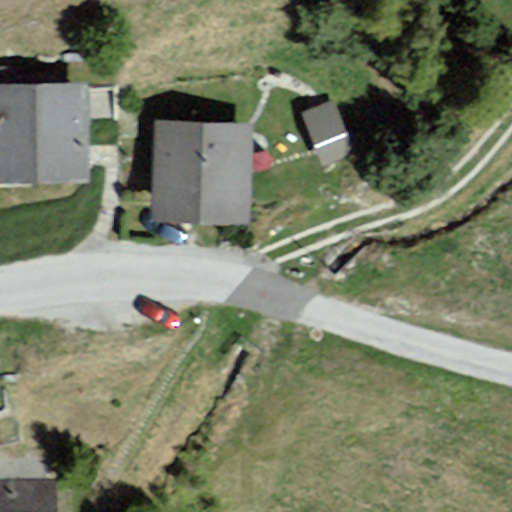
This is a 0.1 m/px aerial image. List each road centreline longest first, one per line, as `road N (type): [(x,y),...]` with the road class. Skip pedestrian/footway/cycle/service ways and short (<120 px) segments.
road 1 (unclassified): [(0,292),(112,274),(204,280),(511,367)]
road 2 (track): [(223,283),(280,245),(442,190),(511,116)]
